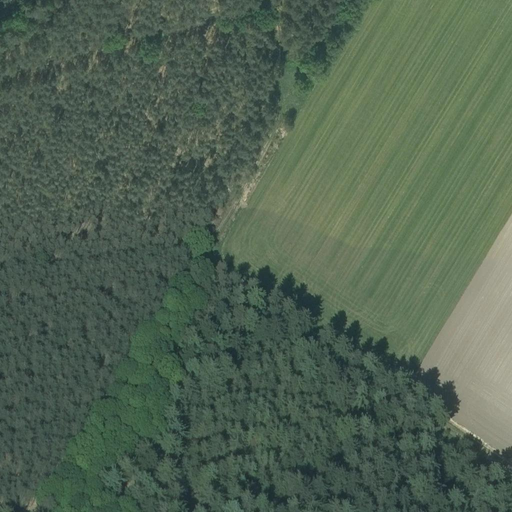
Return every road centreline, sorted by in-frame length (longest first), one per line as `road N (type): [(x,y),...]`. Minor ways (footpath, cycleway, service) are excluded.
road 1 (track): [(48,511),(184,304),(264,151),(279,113),(282,52),(272,0)]
road 2 (track): [(209,262),(511,467)]
road 3 (track): [(259,0),(0,72)]
